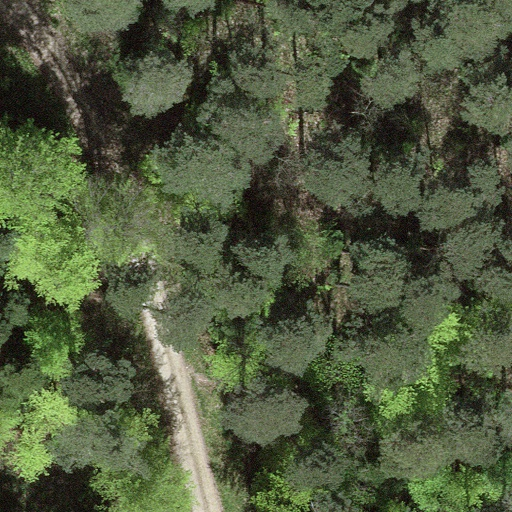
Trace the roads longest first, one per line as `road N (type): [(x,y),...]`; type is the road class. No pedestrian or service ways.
road 1 (track): [(25,0),(66,39),(144,192),(220,511)]
road 2 (track): [(194,382),(154,511)]
